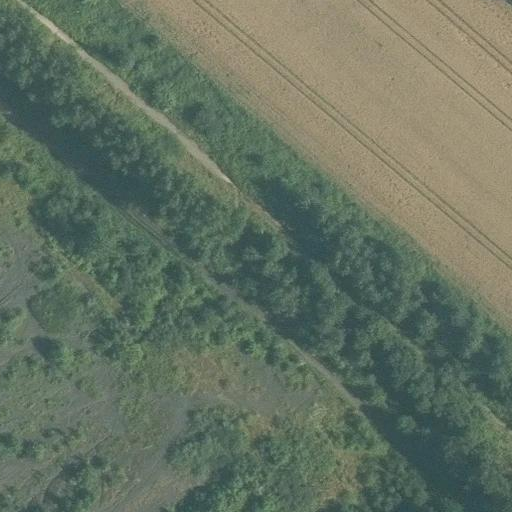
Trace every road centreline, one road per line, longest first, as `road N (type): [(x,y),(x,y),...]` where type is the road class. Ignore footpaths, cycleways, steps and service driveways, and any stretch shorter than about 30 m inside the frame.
road 1 (track): [(24,0),(511,421)]
road 2 (track): [(0,112),(250,314),(474,511)]
